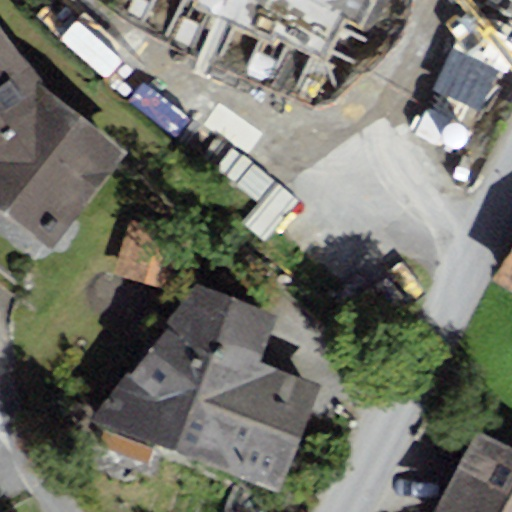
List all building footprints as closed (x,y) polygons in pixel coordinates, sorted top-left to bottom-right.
[(0,27),(0,210),(50,247),(124,149),(51,92),(0,27)] [(190,239),(128,220),(112,273),(174,292),(190,239)] [(511,249),(493,280),(511,291),(511,249)] [(277,316),(195,285),(88,420),(279,492),(321,384),(259,361),(277,316)] [(511,511),(511,447),(475,429),(433,511),(511,511)]
